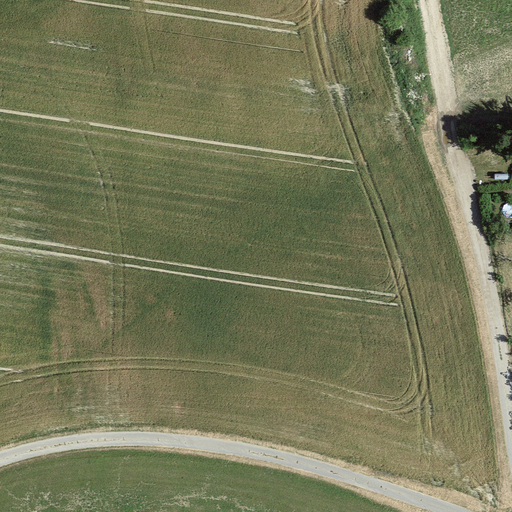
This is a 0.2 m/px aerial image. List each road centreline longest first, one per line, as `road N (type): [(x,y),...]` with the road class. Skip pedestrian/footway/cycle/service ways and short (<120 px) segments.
road 1 (track): [(449,511),(329,471),(157,438),(64,445),(0,462)]
road 2 (track): [(431,0),(511,436)]
